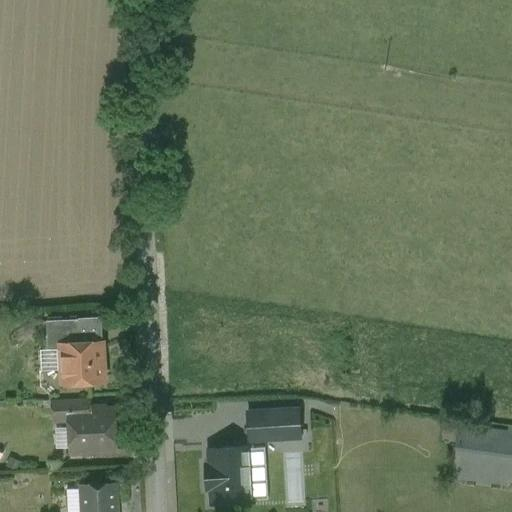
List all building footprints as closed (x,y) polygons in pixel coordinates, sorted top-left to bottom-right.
[(78,320),(47,322),(48,338),(54,337),(54,347),(61,346),(61,345),(79,344),(78,320)] [(79,344),(61,345),(61,346),(62,376),(69,382),(103,380),(102,354),(98,354),(90,347),(90,343),(79,344)] [(217,345),(198,345),(198,357),(217,356),(217,345)] [(198,357),(187,357),(188,383),(243,381),(242,359),(218,360),(218,356),(217,356),(198,357)] [(299,367),(282,368),(284,392),(300,391),(299,367)] [(89,397),(53,399),(54,421),(71,420),(70,412),(89,411),(89,397)] [(251,440),(307,438),(306,404),(250,406),(251,440)] [(89,411),(70,412),(71,420),(72,450),(98,449),(103,454),(110,453),(114,448),(113,410),(89,411)] [(489,431),(451,426),(448,444),(486,449),(489,431)] [(249,448),(209,450),(210,464),(207,464),(209,488),(212,488),(213,502),(253,500),(249,448)] [(117,511),(116,483),(80,484),(81,511),(117,511)]
